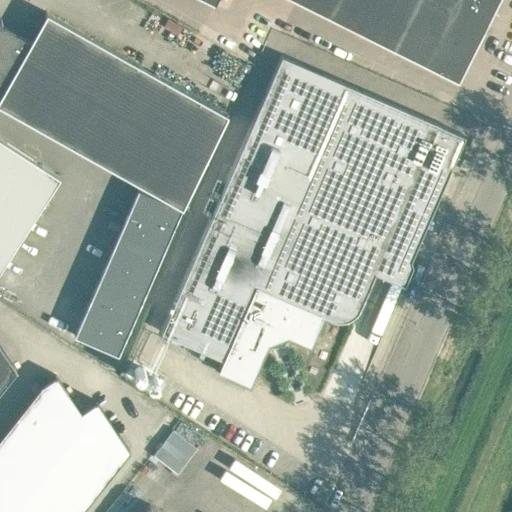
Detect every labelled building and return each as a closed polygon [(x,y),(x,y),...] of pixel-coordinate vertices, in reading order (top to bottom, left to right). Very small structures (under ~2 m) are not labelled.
[(296,0),(458,81),(498,0),(207,0),(215,4),(216,0),(296,0)] [(227,113),(46,11),(44,15),(48,17),(33,42),(0,23),(2,21),(1,20),(0,20),(0,95),(3,97),(2,101),(0,100),(0,104),(176,204),(227,113)] [(323,314),(329,317),(333,318),(336,319),(340,319),(343,319),(347,318),(350,316),(353,314),(355,312),(357,309),(359,306),(374,270),(404,283),(412,265),(410,259),(465,134),(281,54),(160,331),(222,358),(218,368),(215,366),(215,368),(247,382),(247,384),(248,385),(267,341),(286,334),(311,345),(312,343),(310,342),(323,314)] [(0,267),(59,176),(0,137),(0,267)] [(181,207),(137,188),(74,334),(118,354),(181,207)] [(0,389),(17,369),(0,346),(0,389)] [(0,511),(80,411),(57,374),(41,384),(0,435),(0,511)] [(0,511),(80,511),(130,450),(96,401),(80,411),(0,511)]
